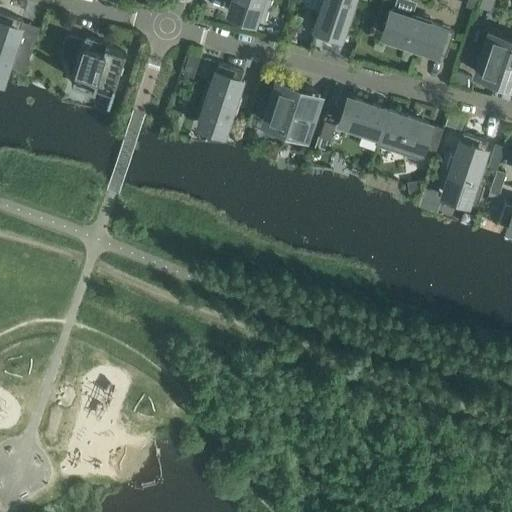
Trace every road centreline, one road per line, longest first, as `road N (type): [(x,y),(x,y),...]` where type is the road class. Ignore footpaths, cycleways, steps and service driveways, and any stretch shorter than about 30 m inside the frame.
road 1 (unknown): [(0,237),(511,420)]
road 2 (residential): [(511,113),(165,31)]
